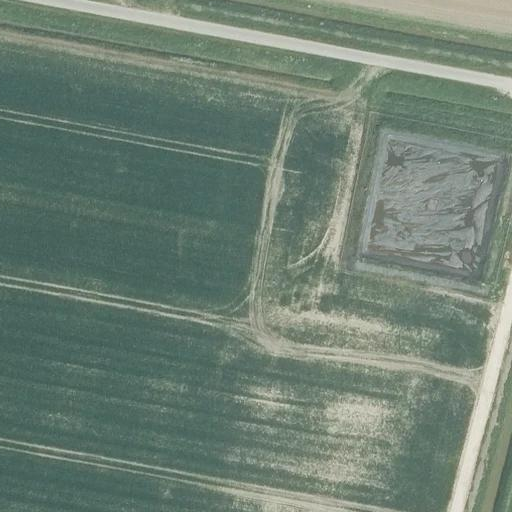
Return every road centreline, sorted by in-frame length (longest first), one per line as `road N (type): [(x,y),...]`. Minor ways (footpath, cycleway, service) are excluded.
road 1 (unclassified): [(511,85),(42,0)]
road 2 (track): [(458,511),(511,292)]
